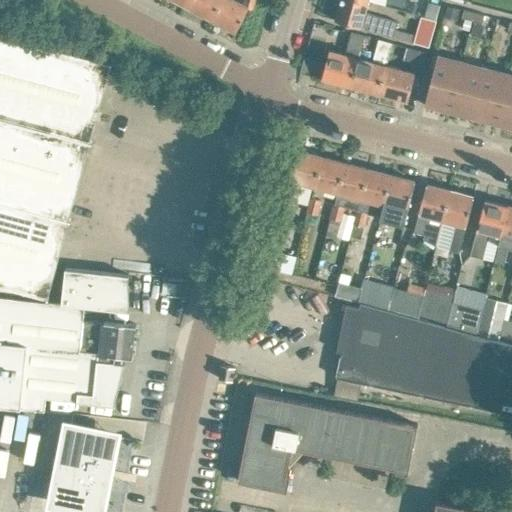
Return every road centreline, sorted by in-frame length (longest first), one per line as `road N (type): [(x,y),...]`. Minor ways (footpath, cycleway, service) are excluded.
road 1 (unclassified): [(166,511),(200,344),(269,93)]
road 2 (residential): [(511,167),(336,123),(269,93)]
road 3 (residential): [(269,93),(94,0)]
